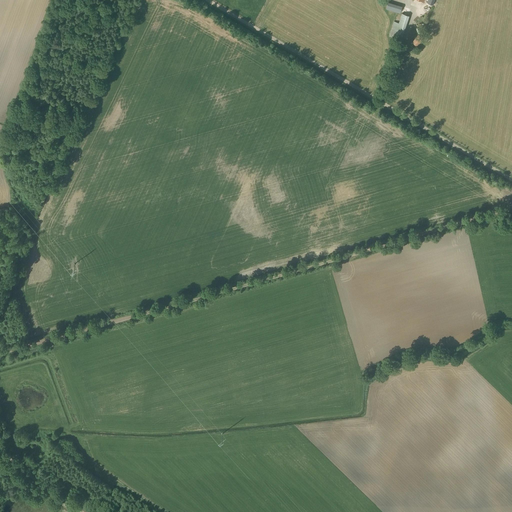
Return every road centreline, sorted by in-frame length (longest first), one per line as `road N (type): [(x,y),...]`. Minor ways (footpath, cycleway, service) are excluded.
road 1 (track): [(0,353),(511,206)]
road 2 (track): [(473,157),(203,0)]
